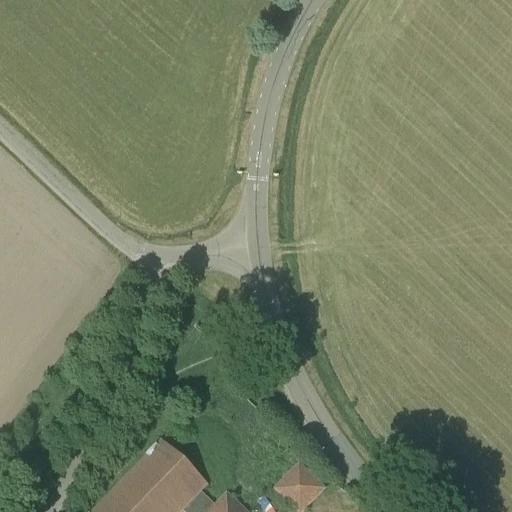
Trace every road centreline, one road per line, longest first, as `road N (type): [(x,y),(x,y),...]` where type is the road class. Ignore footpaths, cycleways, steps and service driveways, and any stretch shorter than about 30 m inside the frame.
road 1 (residential): [(403,511),(312,408),(279,335),(257,251)]
road 2 (unclassified): [(44,511),(109,430),(167,257)]
road 3 (unclassified): [(257,251),(254,216),(271,92),(312,0)]
road 4 (unclassified): [(167,257),(122,244),(0,129)]
